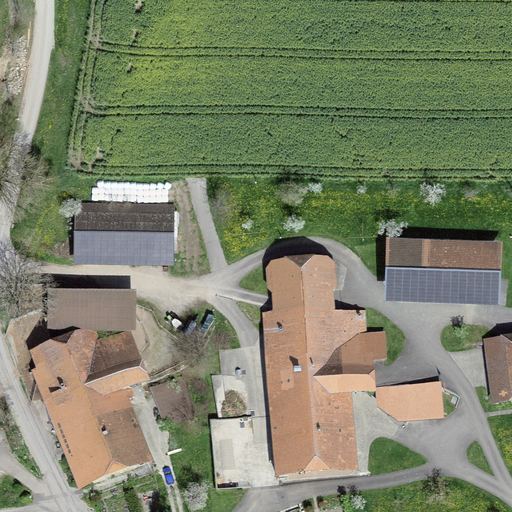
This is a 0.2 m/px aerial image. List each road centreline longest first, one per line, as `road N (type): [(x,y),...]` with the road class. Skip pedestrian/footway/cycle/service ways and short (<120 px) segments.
road 1 (track): [(45,0),(0,243)]
road 2 (track): [(0,356),(69,509)]
